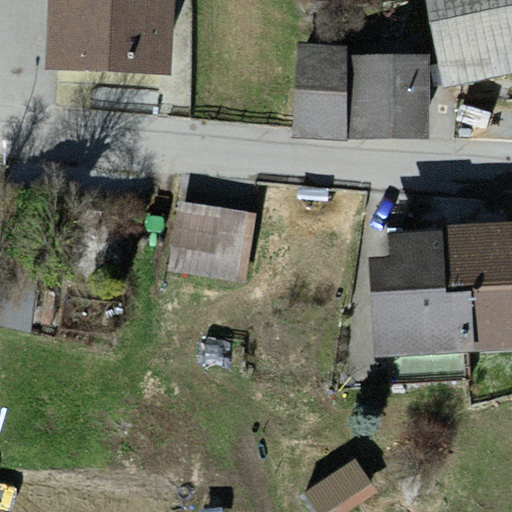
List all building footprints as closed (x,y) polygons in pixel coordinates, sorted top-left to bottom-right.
[(161,0),(40,0),(37,85),(163,83),(161,0)] [(511,0),(417,0),(441,94),(511,82),(511,0)] [(417,68),(294,70),(288,138),(421,150),(417,68)] [(250,274),(257,204),(179,197),(172,266),(250,274)] [(510,241),(372,254),(380,366),(511,363),(511,219),(511,220),(510,241)] [(359,453),(305,486),(321,511),(340,511),(380,487),(359,453)]
